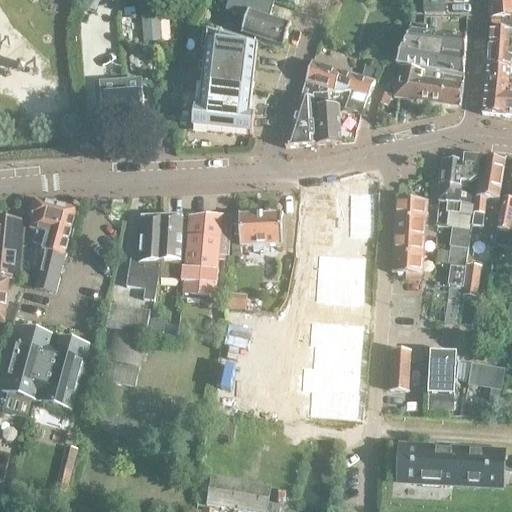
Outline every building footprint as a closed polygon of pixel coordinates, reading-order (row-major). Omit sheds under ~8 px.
[(290,26),(270,19),(275,4),(261,0),(230,0),(226,13),(247,20),(242,35),(283,48),(282,49),(284,49),(291,26),(290,25),(290,26)] [(445,15),(444,0),(424,0),(425,15),(445,15)] [(511,3),(489,4),(490,20),(491,20),(492,31),(511,32),(511,3)] [(160,16),(142,17),(144,45),(162,44),(161,35),(160,16)] [(407,46),(413,34),(426,35),(427,27),(410,25),(402,44),(407,46)] [(511,82),(511,72),(511,62),(511,61),(511,32),(492,31),(490,31),(487,82),(482,116),(506,119),(509,83),(511,82)] [(467,40),(426,35),(413,34),(407,46),(397,68),(401,69),(424,73),(465,80),(467,40)] [(252,137),(255,117),(251,116),(258,48),(208,35),(200,104),(199,111),(195,110),(193,130),(252,137)] [(341,93),(347,75),(313,64),(306,85),(315,88),(331,93),(341,93)] [(461,109),(464,86),(422,80),(424,73),(401,69),(394,99),(461,109)] [(369,99),(376,84),(347,75),(341,93),(352,93),(369,99)] [(114,85),(100,86),(101,97),(103,129),(145,126),(143,94),(142,83),(128,84),(122,85),(114,85)] [(306,85),(301,101),(313,101),(313,96),(314,92),(315,88),(306,85)] [(366,104),(368,99),(352,94),(351,99),(366,104)] [(362,116),(366,104),(351,99),(347,110),(362,116)] [(316,147),(314,109),(313,101),(301,101),(286,150),(316,147)] [(341,145),(339,107),(314,109),(316,147),(341,145)] [(461,205),(462,184),(470,185),(477,180),(481,159),(464,157),(463,163),(443,162),(439,203),(450,204),(449,214),(448,228),(454,229),(451,248),(469,251),(472,227),(474,215),(475,206),(461,205)] [(500,202),(507,162),(484,159),(477,198),(486,200),(500,202)] [(511,232),(510,232),(511,218),(511,162),(509,162),(503,199),(502,199),(497,231),(498,231),(495,247),(511,250),(511,246),(511,232)] [(350,195),(349,235),(375,236),(375,196),(350,195)] [(484,216),(486,200),(477,198),(475,206),(474,215),(484,216)] [(301,209),(295,250),(317,253),(320,231),(345,225),(340,200),(301,209)] [(425,222),(427,202),(397,200),(396,219),(425,222)] [(67,259),(79,211),(34,202),(29,218),(34,219),(31,231),(37,233),(33,245),(44,248),(41,257),(44,257),(35,291),(56,296),(66,259),(67,259)] [(283,247),(281,215),(239,217),(240,241),(240,249),(254,248),(264,248),(283,247)] [(482,229),(484,216),(474,215),(472,227),(482,229)] [(228,272),(232,219),(222,219),(222,217),(190,218),(184,296),(202,298),(202,300),(216,301),(218,272),(228,272)] [(180,273),(182,222),(182,220),(183,220),(183,218),(162,219),(161,247),(160,274),(180,273)] [(160,274),(161,247),(162,219),(142,220),(142,222),(140,274),(152,274),(160,274)] [(424,240),(425,222),(396,219),(395,237),(424,240)] [(19,283),(25,223),(0,220),(0,324),(5,325),(9,282),(19,283)] [(423,257),(424,240),(395,237),(394,255),(423,257)] [(241,258),(240,249),(240,241),(231,242),(232,258),(241,258)] [(337,250),(337,259),(349,259),(349,251),(337,250)] [(349,251),(349,259),(360,260),(361,252),(349,251)] [(465,269),(468,255),(450,252),(447,265),(465,269)] [(422,277),(423,257),(394,255),(393,275),(408,276),(422,277)] [(318,258),(317,281),(365,284),(366,260),(360,260),(349,259),(337,259),(318,258)] [(477,299),(481,269),(468,267),(464,297),(477,299)] [(295,268),(294,279),(302,280),(304,269),(295,268)] [(463,289),(466,271),(453,269),(450,287),(463,289)] [(152,290),(152,274),(140,274),(140,290),(152,290)] [(294,279),(292,291),(301,292),(302,280),(294,279)] [(317,281),(315,305),(363,308),(365,284),(317,281)] [(246,312),(248,295),(227,293),(225,310),(246,312)] [(145,337),(150,312),(111,305),(106,330),(145,337)] [(484,329),(486,314),(474,312),(471,328),(484,329)] [(316,325),(314,349),(362,352),(364,328),(316,325)] [(34,403),(52,338),(22,330),(5,395),(34,403)] [(140,370),(146,339),(110,332),(103,362),(106,363),(102,381),(136,389),(140,370)] [(274,337),(273,346),(285,346),(285,338),(274,337)] [(72,413),(89,348),(52,338),(34,403),(72,413)] [(273,346),(273,354),(284,355),(285,346),(273,346)] [(314,349),(313,372),(361,375),(362,352),(314,349)] [(408,394),(411,354),(392,353),(390,393),(408,394)] [(455,398),(457,357),(431,356),(429,396),(455,398)] [(501,391),(505,372),(473,367),(472,374),(471,381),(470,386),(501,391)] [(471,381),(472,374),(472,371),(464,370),(463,381),(471,381)] [(313,372),(311,394),(359,397),(361,375),(313,372)] [(266,380),(265,391),(273,392),(275,381),(266,380)] [(265,391),(263,403),(272,404),(273,392),(265,391)] [(311,394),(310,418),(361,422),(362,406),(359,406),(359,397),(311,394)] [(104,429),(128,436),(132,421),(109,414),(104,429)] [(505,454),(401,448),(399,484),(502,490),(505,454)] [(243,511),(267,511),(272,486),(212,476),(207,506),(243,511)]
